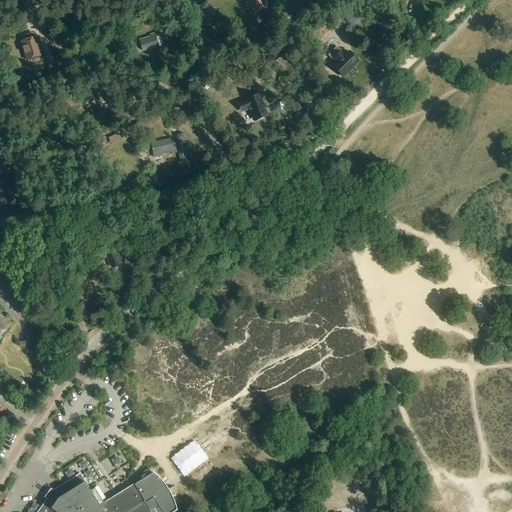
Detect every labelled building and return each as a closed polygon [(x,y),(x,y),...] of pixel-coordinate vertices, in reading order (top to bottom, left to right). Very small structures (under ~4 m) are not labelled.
[(246,11),(251,9),(252,13),(268,8),(265,0),(248,0),(249,2),(244,3),(246,11)] [(356,5),(343,11),(349,25),(362,19),(361,16),(364,15),(362,8),(358,9),(356,5)] [(19,10),(22,21),(33,19),(31,7),(19,10)] [(20,42),(26,62),(42,56),(36,37),(34,37),(33,33),(20,37),(21,42),(20,42)] [(142,52),(158,47),(154,36),(149,37),(150,39),(139,42),(142,52)] [(335,48),(327,56),(333,62),(335,64),(332,68),(342,77),(345,74),(353,65),(357,61),(347,51),(343,56),(341,53),(341,51),(339,48),(335,48)] [(102,102),(106,101),(104,92),(93,95),(97,113),(104,111),(102,102)] [(258,97),(237,106),(240,115),(247,113),(252,125),(267,119),(258,97)] [(184,113),(177,116),(180,124),(187,121),(184,113)] [(112,146),(122,141),(118,133),(108,138),(112,146)] [(166,154),(171,153),(172,154),(176,153),(173,139),(149,145),(153,159),(162,157),(161,153),(166,152),(166,154)] [(185,151),(178,152),(180,161),(187,159),(185,151)] [(103,250),(99,252),(102,260),(106,258),(109,263),(111,269),(124,263),(115,243),(113,244),(102,249),(103,250)] [(0,276),(3,287),(5,286),(9,298),(18,295),(7,263),(6,264),(5,261),(3,262),(2,257),(0,257),(0,276)] [(83,280),(74,287),(78,292),(87,285),(83,280)] [(0,318),(0,335),(10,325),(3,319),(2,320),(0,318)] [(290,476),(283,472),(279,479),(285,483),(290,476)] [(173,511),(176,511),(176,509),(175,506),(174,504),(173,502),(173,500),(172,498),(170,494),(169,492),(167,490),(166,488),(165,486),(162,482),(160,480),(157,477),(154,474),(152,473),(103,503),(102,500),(97,494),(94,488),(90,491),(80,474),(76,477),(62,485),(59,487),(60,487),(53,491),(54,494),(53,496),(50,500),(47,500),(43,506),(42,505),(41,506),(37,511),(173,511)]
